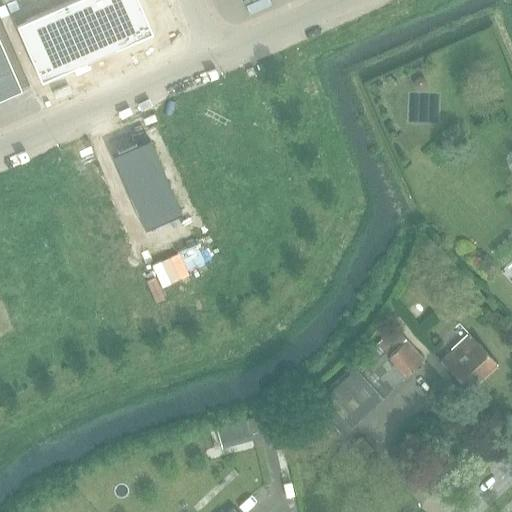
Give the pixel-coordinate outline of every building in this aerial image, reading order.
[(109,51),(151,32),(137,0),(72,0),(15,25),(40,81),(83,62),(80,57),(106,45),(109,51)] [(0,43),(0,97),(20,89),(0,43)] [(149,138),(111,155),(143,229),(181,213),(149,138)] [(511,232),(491,233),(492,254),(511,252),(511,232)] [(170,252),(149,260),(164,294),(184,285),(187,291),(206,282),(197,262),(201,260),(192,239),(168,249),(170,252)] [(380,325),(369,337),(382,349),(394,338),(380,325)] [(468,335),(439,361),(465,390),(495,364),(468,335)] [(356,367),(307,412),(313,418),(334,442),(423,361),(405,341),(388,357),(384,353),(362,373),(356,367)] [(220,444),(250,435),(246,420),(215,429),(220,444)] [(362,457),(370,449),(359,437),(351,445),(362,457)]
